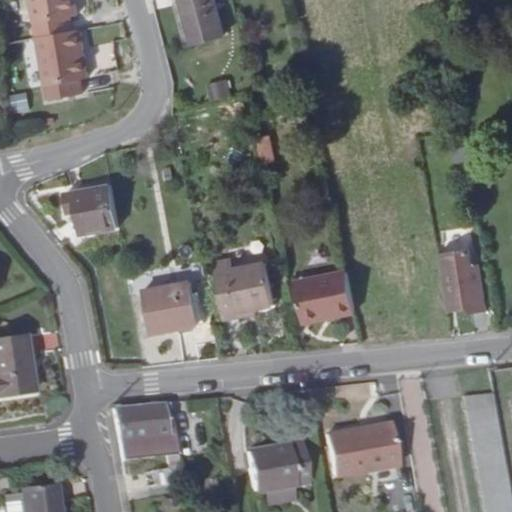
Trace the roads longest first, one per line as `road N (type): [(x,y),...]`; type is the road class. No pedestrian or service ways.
road 1 (residential): [(511,346),(87,388)]
road 2 (residential): [(0,171),(109,135),(147,105),(152,75),(132,0)]
road 3 (residential): [(0,199),(63,290),(87,388)]
road 4 (residential): [(87,388),(107,511)]
